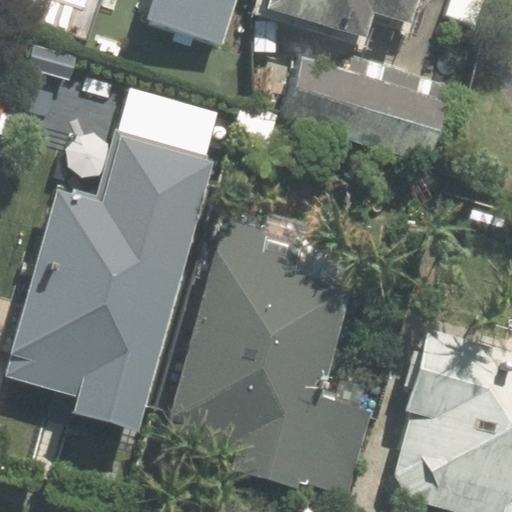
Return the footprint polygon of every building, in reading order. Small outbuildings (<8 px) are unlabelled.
[(439,0),(232,0),(229,12),(422,63),(439,0)] [(287,67),(270,128),(431,172),(448,110),(287,67)] [(0,123),(9,90),(0,87),(0,123)] [(112,134),(93,203),(42,190),(0,348),(0,381),(42,392),(34,419),(125,443),(202,158),(112,134)] [(335,511),(361,427),(310,412),(355,258),(216,218),(153,432),(223,453),(215,478),(332,511),(335,511)] [(439,511),(511,511),(511,333),(421,309),(370,493),(439,511)]
